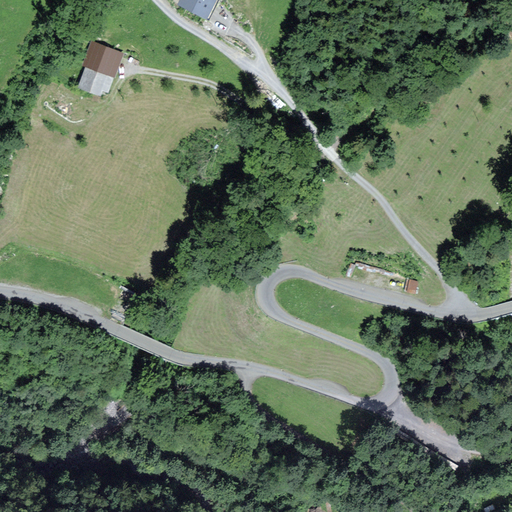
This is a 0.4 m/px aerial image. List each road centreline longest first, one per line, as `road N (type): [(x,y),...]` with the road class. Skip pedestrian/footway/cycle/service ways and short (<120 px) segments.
road 1 (unclassified): [(511,308),(459,315),(281,273),(265,293),(267,307),(387,363),(390,392),(371,403),(247,366),(182,357),(48,301),(0,292)]
road 2 (track): [(247,366),(258,405),(278,424),(411,511)]
road 3 (track): [(307,123),(208,82),(132,71)]
road 4 (track): [(384,400),(448,441),(511,461)]
